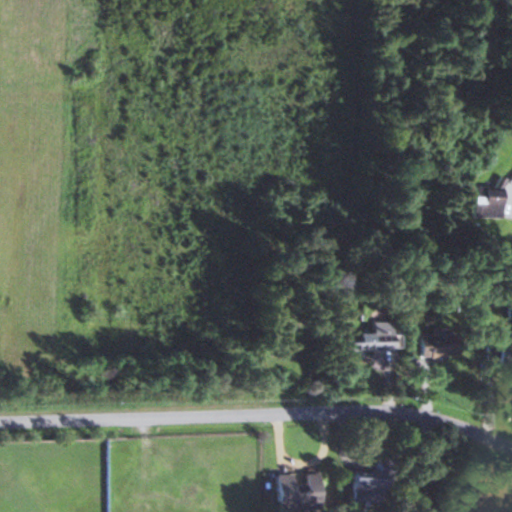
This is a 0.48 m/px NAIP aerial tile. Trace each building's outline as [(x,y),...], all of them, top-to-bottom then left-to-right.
[(471,187),(469,217),(498,218),(500,178),(495,177),(494,187),(471,187)] [(343,350),(387,350),(387,321),(368,321),(368,333),(343,333),(343,350)] [(415,336),(416,356),(453,355),(453,327),(430,328),(430,335),(415,336)] [(499,344),(485,344),(486,355),(491,355),(491,365),(511,364),(511,360),(511,334),(499,335),(499,344)] [(271,474),(271,509),(315,509),(316,473),(296,473),(296,474),(271,474)] [(347,502),(374,502),(374,495),(379,495),(379,476),(347,476),(347,502)]
